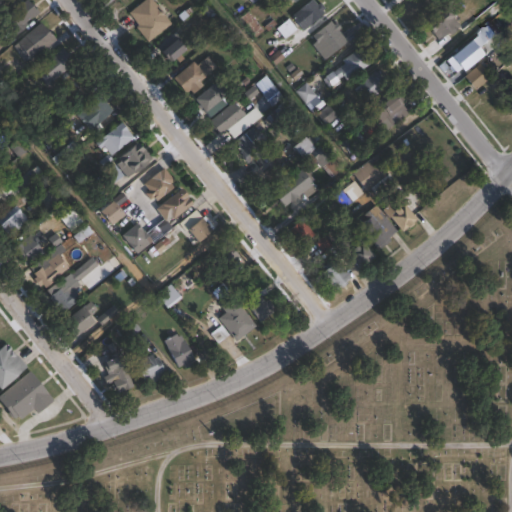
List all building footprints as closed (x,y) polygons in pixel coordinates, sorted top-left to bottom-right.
[(26,0),(28,0),(34,7),(35,6),(41,13),(26,24),(28,27),(16,36),(14,34),(13,35),(9,30),(10,29),(3,19),(26,0)] [(145,0),(153,0),(165,15),(168,12),(172,18),(170,20),(172,24),(149,42),(137,27),(140,24),(130,12),(145,0)] [(312,0),(314,0),(318,5),(321,3),(326,8),(322,11),(325,14),(304,31),(292,16),(312,0)] [(461,26),(445,39),(444,37),(440,41),(433,32),(434,31),(429,24),(450,8),(457,16),(455,18),(461,26)] [(264,30),(255,38),(239,20),(249,12),(264,30)] [(298,30),(286,39),(277,28),(289,18),(298,30)] [(331,21),(335,25),(337,23),(342,28),(339,31),(348,41),(325,60),(313,45),(318,41),(313,36),(331,21)] [(57,40),(32,60),(26,53),(23,56),(14,46),(26,37),(25,37),(43,23),(57,40)] [(505,43),(498,48),(495,45),(491,47),(488,44),(482,48),(487,55),(469,71),(465,66),(458,70),(450,59),(489,25),(505,43)] [(190,50),(176,60),(174,62),(165,51),(181,38),(190,50)] [(54,81),(57,84),(50,89),(44,81),(40,85),(32,75),(63,48),(75,63),(54,81)] [(350,48),(354,53),(361,48),(372,64),(346,81),(343,77),(339,80),(339,79),(332,84),(332,85),(328,88),(323,80),(334,73),(334,72),(345,64),(343,60),(345,59),(341,53),(350,48)] [(207,65),(213,72),(201,82),(204,86),(194,94),(191,91),(187,95),(180,86),(182,84),(176,77),(194,62),(197,66),(205,60),(208,64),(207,65)] [(491,77),(481,62),(463,75),(473,90),(491,77)] [(503,77),(487,89),(476,76),(492,63),(503,77)] [(381,70),(389,80),(385,83),(388,86),(371,99),(367,95),(363,98),(355,89),(376,71),(378,73),(381,70)] [(81,75),(61,86),(68,98),(87,87),(81,75)] [(317,96),(306,105),(296,91),(306,83),(317,96)] [(226,98),(207,113),(197,99),(215,85),(226,98)] [(393,90),(397,95),(400,93),(406,101),(403,102),(406,106),(405,106),(410,113),(382,134),(381,133),(372,139),(368,134),(377,127),(376,125),(379,123),(374,117),(377,116),(370,107),(393,90)] [(111,117),(103,124),(102,122),(99,124),(103,128),(94,136),(77,115),(101,96),(113,111),(109,115),(111,117)] [(234,102),(243,112),(244,111),(247,115),(222,136),(210,121),(234,102)] [(338,117),(326,126),(317,115),(329,105),(338,117)] [(135,138),(112,156),(106,148),(102,152),(96,144),(123,123),(135,138)] [(262,153),(248,164),(246,162),(245,163),(242,159),(243,158),(240,153),(243,151),(239,146),(236,141),(249,131),(255,139),(253,141),(262,153)] [(358,151),(351,156),(342,144),(358,132),(364,141),(355,148),(358,151)] [(316,149),(303,159),(294,147),(306,137),(316,149)] [(28,148),(18,157),(9,147),(19,138),(28,148)] [(139,143),(144,149),(144,148),(153,158),(128,178),(118,165),(122,162),(119,159),(139,143)] [(323,144),(344,168),(332,179),(322,167),(328,162),(327,161),(325,162),(323,159),(324,158),(323,156),(312,166),(305,158),(311,153),(312,154),(323,144)] [(391,173),(368,192),(354,174),(377,155),(391,173)] [(125,176),(112,186),(103,175),(116,165),(125,176)] [(317,190),(306,198),(303,194),(285,208),(273,193),(303,169),(314,185),(313,185),(317,190)] [(33,170),(38,177),(32,183),(22,191),(23,192),(13,200),(8,194),(17,187),(16,185),(26,176),(27,177),(29,175),(28,174),(33,170)] [(163,170),(168,176),(171,174),(173,173),(177,178),(175,180),(174,181),(175,183),(177,186),(160,199),(158,196),(153,199),(151,195),(154,192),(161,187),(154,177),(163,170)] [(61,201),(48,210),(40,197),(53,188),(61,201)] [(181,190),(187,198),(191,195),(196,202),(177,217),(172,210),(167,214),(161,206),(181,190)] [(127,215),(114,225),(103,210),(114,202),(113,200),(122,193),(128,200),(121,205),(127,215)] [(417,220),(403,232),(384,209),(398,197),(417,220)] [(28,222),(10,237),(0,224),(0,218),(15,206),(28,222)] [(197,210),(203,218),(205,216),(215,229),(213,231),(214,232),(200,244),(189,231),(186,233),(179,224),(197,210)] [(383,211),(399,230),(391,236),(377,247),(361,226),(374,215),(376,217),(383,211)] [(165,219),(173,229),(154,244),(153,242),(137,255),(128,244),(135,238),(134,236),(139,231),(141,234),(144,231),(146,233),(155,226),(155,227),(165,219)] [(315,235),(307,241),(306,239),(299,244),(289,230),(303,219),(315,235)] [(44,253),(27,266),(13,249),(31,235),(44,253)] [(358,237),(374,258),(360,269),(341,246),(351,238),(353,241),(358,237)] [(240,257),(222,272),(212,259),(229,244),(240,257)] [(350,277),(336,290),(322,273),(337,261),(350,277)] [(54,283),(46,289),(43,285),(40,288),(34,279),(36,277),(34,274),(49,262),(60,276),(53,281),(54,283)] [(186,271),(197,285),(189,291),(181,281),(174,287),(171,283),(186,271)] [(65,284),(68,288),(71,286),(81,299),(62,314),(57,309),(55,311),(50,305),(54,302),(49,297),(65,284)] [(182,299),(168,310),(164,304),(155,311),(148,303),(171,285),(182,299)] [(258,292),(265,301),(268,299),(277,311),(263,323),(246,302),(258,292)] [(256,325),(237,340),(220,318),(227,312),(222,307),(234,297),(256,325)] [(96,323),(76,338),(64,322),(91,302),(95,307),(88,313),(96,323)] [(175,336),(176,339),(180,337),(193,360),(188,362),(190,366),(184,369),(182,365),(177,368),(163,341),(175,336)] [(0,347),(6,343),(7,345),(9,344),(13,348),(11,349),(15,354),(17,353),(21,358),(28,366),(1,388),(0,386),(0,347)] [(151,356),(153,360),(157,357),(165,373),(159,376),(160,379),(148,384),(146,381),(143,382),(139,375),(136,362),(151,356)] [(115,359),(118,368),(123,366),(132,389),(116,395),(116,393),(113,394),(111,390),(109,387),(105,388),(102,379),(106,376),(103,364),(115,359)] [(56,401),(40,414),(36,409),(22,421),(18,416),(14,419),(0,401),(0,395),(31,370),(56,401)]
